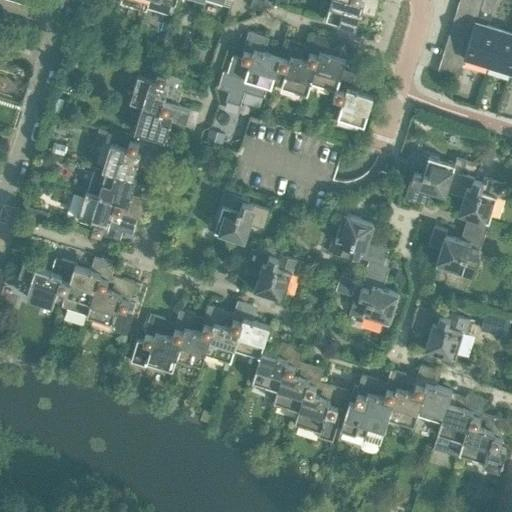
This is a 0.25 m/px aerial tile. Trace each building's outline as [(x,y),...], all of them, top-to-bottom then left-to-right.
[(120,0),(146,8),(147,7),(148,0),(120,0)] [(148,0),(147,7),(168,14),(171,5),(174,6),(176,0),(148,0)] [(355,28),(362,7),(377,11),(379,0),(330,0),(325,18),(355,28)] [(476,19),(479,9),(479,7),(459,1),(455,13),(476,19)] [(488,63),(499,29),(486,25),(487,20),(489,21),(491,13),(479,9),(476,19),(472,30),(469,42),(465,53),(464,56),(466,57),(466,56),(488,63)] [(472,30),(476,19),(455,13),(452,24),(472,30)] [(469,42),(472,30),(452,24),(448,36),(469,42)] [(511,70),(511,66),(511,27),(511,28),(511,27),(511,33),(499,29),(488,63),(511,70)] [(280,56),(279,56),(259,50),(263,35),(248,31),(242,50),(243,50),(241,59),(249,62),(244,78),(271,87),(273,79),(280,56)] [(342,69),(346,59),(324,52),(329,37),(314,33),(308,52),(309,53),(307,60),(307,61),(316,63),(310,81),(311,81),(335,89),(336,89),(342,69)] [(465,53),(469,42),(448,36),(445,47),(465,53)] [(307,61),(307,60),(295,57),(300,42),(285,38),(279,56),(280,56),(273,79),(282,82),(281,85),(307,94),(311,81),(310,81),(316,63),(307,61)] [(462,65),(464,56),(465,53),(445,47),(441,59),(462,65)] [(196,62),(188,59),(185,71),(196,74),(198,66),(196,62)] [(458,76),(462,65),(441,59),(438,70),(458,76)] [(364,125),(373,95),(352,88),(356,74),(342,69),(336,89),(335,89),(333,97),(342,100),(337,117),(364,125)] [(160,110),(163,100),(166,89),(181,93),(185,78),(166,72),(166,74),(157,71),(154,80),(138,75),(130,101),(142,105),(160,110)] [(164,139),(171,118),(186,122),(190,108),(171,102),(170,103),(163,100),(160,110),(142,105),(134,130),(164,139)] [(331,186),(335,171),(344,145),(334,142),(334,141),(327,139),(326,140),(300,132),(301,131),(293,129),(293,130),(267,122),(268,121),(261,119),(260,120),(251,117),(241,147),(240,147),(238,154),(239,154),(237,159),(229,184),(238,187),(238,188),(245,190),(245,189),(271,197),(271,198),(278,201),(278,200),(304,208),(304,209),(311,211),(312,210),(321,213),(331,186)] [(133,177),(139,157),(153,161),(158,146),(139,140),(138,141),(129,139),(127,147),(110,142),(102,169),(132,178),(133,177)] [(448,185),(455,164),(429,156),(430,153),(416,149),(410,169),(414,170),(412,178),(410,178),(404,197),(419,201),(424,187),(445,194),(448,185)] [(499,197),(503,183),(483,177),(482,181),(474,178),(474,177),(462,173),(466,159),(457,156),(455,164),(448,185),(465,190),(458,212),(474,217),(488,221),(497,196),(499,197)] [(130,200),(136,178),(133,177),(132,178),(102,169),(95,167),(88,190),(116,199),(113,209),(121,212),(120,213),(133,217),(140,219),(144,204),(130,200)] [(121,212),(113,209),(116,199),(88,190),(88,191),(86,190),(78,216),(94,221),(91,230),(100,233),(100,234),(119,240),(123,227),(129,229),(133,217),(120,213),(121,212)] [(244,240),(251,218),(266,223),(270,208),(251,202),(251,203),(243,201),(244,197),(224,190),(220,204),(222,205),(214,231),(244,240)] [(22,217),(42,223),(45,212),(26,206),(22,217)] [(367,243),(373,221),(343,212),(335,237),(333,236),(329,250),(349,256),(350,253),(358,255),(357,256),(368,260),(383,264),(388,249),(367,243)] [(476,257),(478,249),(480,250),(488,221),(474,217),(466,240),(446,234),(447,229),(434,225),(428,243),(440,247),(435,264),(461,271),(460,274),(474,278),(480,258),(476,257)] [(284,298),(292,272),(294,273),(299,259),(279,253),(277,257),(270,254),(270,253),(251,247),(246,262),(260,267),(254,288),(284,298)] [(96,284),(106,288),(108,280),(110,280),(116,261),(101,256),(96,271),(76,264),(75,264),(67,291),(65,295),(90,302),(96,284)] [(67,291),(75,264),(76,264),(76,263),(61,258),(57,272),(36,266),(38,261),(24,257),(18,276),(31,280),(26,296),(52,304),(58,288),(67,291)] [(389,322),(398,292),(377,285),(383,264),(368,260),(360,286),(361,286),(359,294),(355,293),(349,313),(362,317),(363,315),(389,322)] [(133,310),(127,308),(129,300),(131,301),(137,282),(122,277),(118,291),(106,288),(96,284),(90,302),(87,315),(113,323),(112,327),(126,331),(133,310)] [(260,355),(261,350),(269,325),(248,318),(252,304),(237,299),(231,318),(233,319),(230,326),(240,330),(235,347),(260,355)] [(240,330),(230,326),(219,323),(223,308),(208,304),(202,323),(203,323),(201,331),(211,334),(206,352),(231,360),(235,347),(240,330)] [(455,357),(463,331),(466,332),(470,319),(449,312),(448,316),(441,314),(441,313),(417,306),(413,320),(431,326),(425,347),(455,357)] [(206,352),(211,334),(201,331),(190,327),(194,313),(179,308),(173,328),(174,328),(172,336),(182,339),(176,357),(202,365),(206,352)] [(182,339),(172,336),(160,332),(165,318),(150,313),(144,333),(145,333),(143,341),(137,339),(130,360),(145,365),(146,361),(172,369),(176,357),(182,339)] [(293,374),(293,373),(295,366),(296,366),(302,347),(287,342),(283,357),(261,350),(260,355),(252,380),(277,388),(278,388),(283,371),(293,374)] [(299,409),(304,392),(314,395),(314,394),(316,386),(317,387),(324,367),(309,363),(304,377),(293,373),(293,374),(283,371),(278,388),(277,388),(273,401),(298,409),(299,409)] [(448,402),(451,392),(452,390),(430,383),(435,368),(420,364),(414,383),(415,383),(413,391),(412,392),(422,395),(417,412),(441,420),(442,420),(447,402),(448,402)] [(417,412),(422,395),(412,392),(413,391),(401,387),(406,373),(391,369),(385,387),(387,387),(384,395),(384,396),(393,399),(388,417),(413,425),(417,412)] [(388,417),(393,399),(384,396),(384,395),(373,391),(377,378),(362,373),(356,393),(357,393),(354,401),(350,399),(340,429),(365,436),(369,425),(384,429),(388,417)] [(332,440),(340,416),(342,408),(339,407),(345,388),(330,383),(325,398),(314,394),(314,395),(304,392),(299,409),(298,409),(294,421),(320,429),(318,435),(332,440)] [(482,418),(484,411),(488,399),(473,394),(471,399),(451,392),(448,402),(447,402),(442,420),(441,420),(437,432),(462,440),(463,440),(468,423),(478,426),(478,425),(480,418),(482,418)] [(500,446),(502,438),(503,438),(509,419),(494,414),(490,429),(478,425),(478,426),(468,423),(463,440),(462,440),(458,453),(485,461),(484,464),(500,469),(502,464),(503,464),(504,461),(503,461),(507,448),(500,446)]
